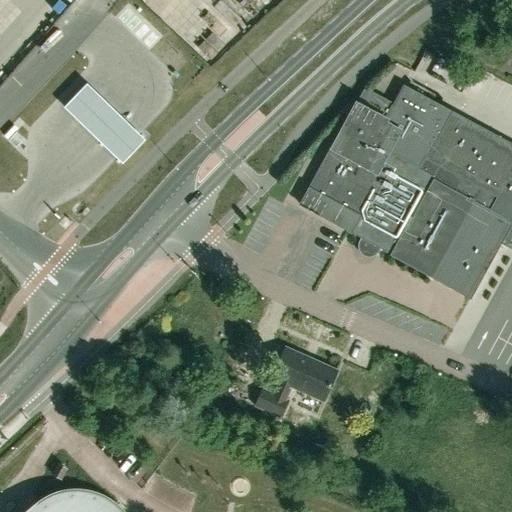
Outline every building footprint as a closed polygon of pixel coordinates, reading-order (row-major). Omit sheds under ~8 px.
[(502,48),(490,36),(476,50),(486,62),(502,48)] [(147,139),(87,84),(65,107),(124,163),(147,139)] [(358,104),(326,159),(309,190),(358,218),(349,233),(364,241),(360,248),(373,255),(376,248),(472,300),(511,222),(511,144),(451,112),(450,116),(424,102),(417,114),(393,102),(392,104),(369,92),(362,106),(358,104)] [(15,148),(23,139),(16,133),(8,141),(15,148)] [(289,400),(287,399),(291,387),(321,401),(335,369),(285,346),(271,378),(278,381),(273,393),(262,388),(253,407),(281,419),(289,400)] [(117,511),(115,510),(112,507),(99,499),(85,494),(78,493),(64,493),(51,496),(40,502),(37,505),(26,511),(117,511)]
